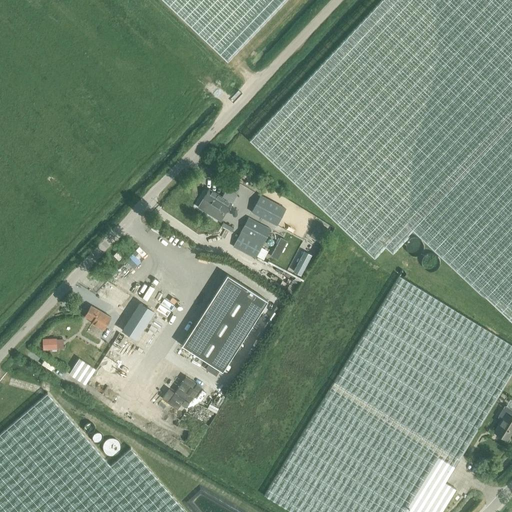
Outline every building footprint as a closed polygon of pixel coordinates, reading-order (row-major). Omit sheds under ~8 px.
[(162,0),(227,61),(285,0),(162,0)] [(511,0),(381,0),(249,140),(374,257),(385,246),(392,253),(414,229),(511,322),(511,0)] [(203,199),(198,207),(219,219),(224,211),(226,213),(237,195),(227,188),(221,197),(208,189),(203,198),(203,199)] [(276,225),(285,209),(260,196),(252,212),(276,225)] [(248,218),(241,232),(264,242),(270,230),(248,218)] [(318,223),(311,234),(322,241),(329,230),(318,223)] [(263,244),(264,242),(241,232),(233,247),(255,258),(262,243),(263,244)] [(304,253),(293,271),(300,275),(311,257),(304,253)] [(124,287),(136,296),(148,280),(136,271),(124,287)] [(227,275),(181,345),(222,371),(267,301),(227,275)] [(403,511),(404,511),(406,511),(441,511),(455,489),(444,483),(511,372),(511,345),(399,276),(263,495),(290,511),(403,511)] [(138,301),(122,329),(137,337),(153,310),(138,301)] [(103,330),(111,317),(91,306),(84,316),(93,321),(91,323),(103,330)] [(56,338),(42,338),(43,350),(57,349),(56,338)] [(87,383),(96,367),(79,357),(70,374),(87,383)] [(155,397),(151,404),(189,428),(194,421),(191,419),(194,413),(155,389),(151,395),(155,397)] [(0,511),(185,511),(131,448),(110,466),(48,393),(0,434),(0,511)] [(506,440),(511,430),(511,417),(506,414),(510,409),(504,406),(497,417),(501,420),(493,432),(506,440)]
